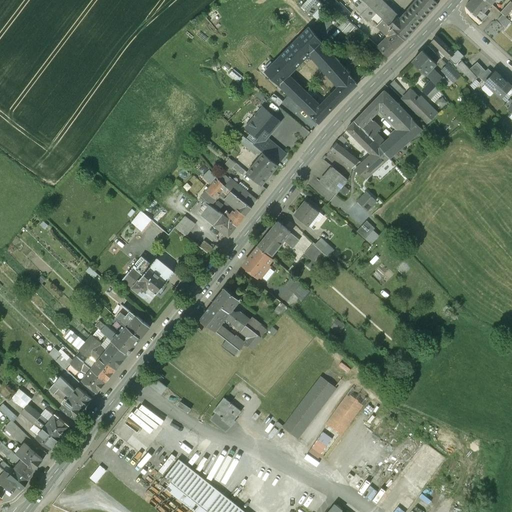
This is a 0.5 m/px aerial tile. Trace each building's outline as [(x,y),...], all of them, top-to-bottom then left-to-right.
[(307,0),(302,6),(314,16),(326,3),(322,0),(307,0)] [(349,11),(336,0),(335,0),(332,4),(344,16),(349,11)] [(354,6),(362,14),(370,7),(362,0),(351,0),(356,4),(354,6)] [(362,0),(370,7),(384,20),(405,41),(438,4),(433,0),(417,0),(400,20),(379,0),(362,0)] [(491,5),(486,0),(471,0),(465,6),(481,22),(487,16),(484,13),(491,5)] [(511,2),(511,1),(500,12),(502,14),(511,23),(511,21),(511,15),(509,13),(511,9),(511,2)] [(378,26),(384,20),(370,7),(362,14),(369,21),(371,19),(376,24),(374,26),(376,27),(378,26)] [(507,27),(511,23),(502,14),(498,19),(507,27)] [(341,25),(348,34),(355,29),(349,20),(341,25)] [(378,48),(387,57),(405,41),(384,20),(378,26),(389,37),(378,48)] [(337,88),(350,75),(321,42),(322,41),(310,26),(296,40),(307,53),(337,88)] [(437,36),(431,42),(439,49),(445,55),(449,59),(450,57),(455,62),(463,55),(457,50),(454,53),(437,36)] [(307,53),(296,40),(274,63),(288,75),(307,53)] [(435,53),(441,60),(443,57),(445,55),(439,49),(435,53)] [(422,51),(412,61),(426,74),(426,75),(430,78),(432,76),(429,72),(434,66),(436,64),(422,51)] [(479,77),(485,71),(477,62),(470,69),(462,61),(457,66),(473,82),(477,79),(479,77)] [(327,115),(319,107),(288,75),(274,63),(265,72),(304,111),(300,116),(314,129),(319,123),(327,115)] [(449,63),(447,65),(442,70),(453,83),(461,76),(449,63)] [(431,80),(439,72),(434,66),(429,72),(432,76),(430,78),(431,80)] [(485,82),(493,74),(488,69),(485,71),(479,77),(485,82)] [(439,72),(431,80),(437,85),(444,77),(439,72)] [(493,74),(485,82),(501,97),(511,87),(495,72),(493,74)] [(319,107),(327,115),(358,84),(350,75),(337,88),(319,107)] [(477,79),(473,82),(470,84),(474,89),(480,82),(477,79)] [(437,85),(431,80),(421,90),(427,95),(436,86),(437,85)] [(402,99),(407,94),(394,81),(389,86),(402,99)] [(427,95),(434,102),(442,94),(436,86),(427,95)] [(511,87),(501,97),(505,101),(511,94),(511,87)] [(407,94),(402,99),(422,118),(429,112),(417,100),(419,99),(411,90),(407,94)] [(373,102),(380,109),(393,123),(405,112),(384,91),(373,102)] [(441,106),(447,102),(443,96),(437,101),(441,106)] [(367,109),(374,115),(380,109),(373,102),(367,109)] [(253,144),(278,165),(286,155),(266,138),(280,122),(263,108),(246,128),(258,138),(253,144)] [(355,121),(362,128),(371,118),(374,115),(367,109),(355,121)] [(422,128),(405,112),(393,123),(399,130),(393,135),(403,146),(422,128)] [(429,112),(422,118),(427,124),(434,117),(429,112)] [(403,146),(393,135),(385,142),(376,133),(380,130),(371,121),(373,120),(371,118),(362,128),(372,138),(374,140),(380,147),(389,157),(403,146)] [(355,121),(346,130),(372,155),(380,147),(374,140),(372,138),(362,128),(355,121)] [(434,134),(439,140),(446,135),(441,129),(434,134)] [(247,173),(261,185),(265,179),(266,180),(278,165),(253,144),(244,136),(239,141),(256,155),(258,153),(261,156),(247,173)] [(338,141),(330,150),(353,168),(360,161),(341,147),(343,145),(338,141)] [(366,178),(389,157),(380,147),(372,155),(355,170),(366,178)] [(224,163),(230,169),(232,167),(235,163),(229,158),(224,163)] [(235,163),(232,167),(241,175),(245,171),(235,163)] [(332,168),(320,182),(336,195),(340,190),(344,185),(348,180),(332,168)] [(211,185),(217,177),(209,169),(202,175),(211,185)] [(221,172),(217,177),(220,181),(225,175),(221,172)] [(220,181),(225,185),(230,179),(225,175),(220,181)] [(232,191),(225,185),(220,181),(217,177),(211,185),(206,190),(215,199),(223,190),(225,192),(222,196),(225,199),(232,191)] [(245,216),(251,208),(245,203),(243,201),(249,194),(245,191),(237,185),(230,179),(225,185),(232,191),(225,199),(238,210),(245,216)] [(237,185),(245,191),(247,189),(239,183),(237,185)] [(340,190),(345,195),(349,190),(344,185),(340,190)] [(211,204),(215,199),(206,190),(202,196),(211,204)] [(357,201),(367,211),(377,202),(366,191),(357,201)] [(251,208),(257,201),(251,196),(245,203),(251,208)] [(201,215),(210,205),(207,201),(197,212),(201,215)] [(217,201),(212,206),(218,211),(222,205),(217,201)] [(305,201),(294,214),(308,225),(319,212),(305,201)] [(216,227),(224,216),(218,211),(212,206),(210,205),(201,215),(211,223),(210,223),(216,227)] [(140,210),(129,222),(141,231),(151,219),(140,210)] [(237,226),(245,216),(238,210),(235,212),(234,211),(231,215),(227,212),(224,216),(237,226)] [(324,216),(319,212),(308,225),(311,228),(317,221),(319,222),(324,216)] [(185,216),(175,227),(187,236),(195,224),(185,216)] [(229,237),(237,226),(224,216),(216,227),(229,237)] [(365,239),(372,230),(375,227),(366,220),(356,231),(365,239)] [(278,221),(258,246),(271,256),(284,240),(293,247),(299,240),(290,233),(291,231),(278,221)] [(371,244),(379,236),(372,230),(365,239),(371,244)] [(315,244),(328,256),(334,250),(321,238),(315,244)] [(200,246),(209,254),(213,250),(213,249),(213,248),(204,241),(200,246)] [(323,262),(328,256),(315,244),(314,243),(304,253),(312,260),(307,266),(310,269),(320,259),(323,262)] [(258,246),(243,265),(260,279),(271,266),(268,264),(273,258),(271,256),(258,246)] [(135,290),(150,302),(156,294),(157,294),(175,272),(157,258),(152,265),(144,259),(125,282),(135,291),(135,290)] [(287,271),(292,275),(298,269),(292,265),(287,271)] [(38,278),(42,282),(46,278),(42,274),(38,278)] [(292,276),(285,285),(294,293),(302,284),(292,276)] [(302,284),(294,293),(300,299),(308,289),(302,284)] [(215,300),(246,325),(250,320),(240,312),(235,312),(231,310),(239,300),(225,288),(215,300)] [(215,300),(200,319),(215,331),(219,325),(225,318),(241,330),(246,325),(215,300)] [(126,306),(131,311),(135,307),(129,302),(126,306)] [(282,304),(275,311),(280,316),(287,308),(282,304)] [(141,338),(150,327),(137,316),(132,323),(131,320),(127,317),(131,311),(126,306),(116,318),(127,327),(141,338)] [(337,318),(331,327),(339,332),(345,324),(337,318)] [(246,325),(255,332),(259,327),(250,320),(246,325)] [(98,329),(102,332),(104,334),(112,341),(115,337),(113,335),(114,333),(100,321),(95,326),(98,329)] [(261,324),(259,327),(255,332),(246,325),(241,330),(240,331),(247,336),(248,339),(245,343),(252,349),(267,331),(266,330),(267,329),(261,324)] [(234,356),(244,345),(235,337),(219,325),(215,331),(226,340),(221,346),(234,356)] [(271,326),(267,331),(273,336),(277,331),(271,326)] [(128,354),(141,338),(127,327),(120,336),(117,334),(115,337),(112,341),(114,342),(128,354)] [(93,335),(100,340),(104,334),(102,332),(98,329),(93,335)] [(67,337),(72,341),(78,335),(74,330),(67,337)] [(104,334),(100,340),(98,342),(99,343),(98,344),(100,346),(104,348),(105,352),(114,342),(112,341),(104,334)] [(93,350),(95,352),(100,346),(98,344),(99,343),(98,342),(91,336),(86,343),(93,350)] [(116,369),(128,354),(114,342),(105,352),(104,348),(100,346),(95,352),(116,369)] [(87,356),(88,357),(93,350),(86,343),(80,350),(87,356)] [(48,353),(55,360),(61,354),(54,347),(48,353)] [(106,381),(116,369),(95,352),(93,350),(88,357),(87,356),(82,362),(85,364),(106,381)] [(69,363),(73,359),(70,356),(68,358),(62,352),(61,354),(55,360),(65,369),(69,363)] [(85,364),(82,362),(76,355),(73,359),(69,363),(79,371),(80,369),(85,364)] [(94,396),(106,381),(85,364),(80,369),(83,372),(87,373),(79,383),(94,396)] [(325,377),(339,385),(343,377),(329,369),(325,377)] [(153,378),(148,384),(161,393),(165,387),(153,378)] [(284,426),(284,427),(284,428),(285,428),(298,438),(334,389),(335,389),(335,388),(321,378),(321,379),(285,427),(284,426)] [(59,395),(63,391),(58,386),(54,382),(49,388),(54,393),(55,391),(59,395)] [(62,382),(58,386),(63,391),(67,387),(62,382)] [(69,396),(84,408),(92,399),(77,387),(72,392),(67,387),(63,391),(69,396)] [(12,398),(23,407),(27,404),(31,398),(19,388),(12,398)] [(366,398),(354,389),(311,448),(324,457),(366,398)] [(84,408),(69,396),(63,391),(59,395),(65,401),(60,407),(75,419),(84,408)] [(224,398),(213,411),(216,413),(211,420),(226,431),(241,411),(224,398)] [(181,401),(177,406),(187,413),(191,408),(181,401)] [(23,407),(37,419),(40,415),(27,404),(23,407)] [(13,421),(17,416),(6,407),(2,412),(11,419),(13,421)] [(20,412),(34,423),(37,419),(23,407),(20,412)] [(45,409),(40,415),(48,421),(52,416),(45,409)] [(45,425),(60,437),(70,426),(54,414),(52,416),(48,421),(45,425)] [(40,415),(37,419),(45,425),(48,421),(40,415)] [(27,434),(13,421),(11,419),(4,427),(19,442),(27,434)] [(36,436),(51,449),(60,437),(45,425),(37,419),(34,423),(42,429),(37,434),(36,436)] [(368,430),(355,420),(326,459),(340,468),(368,430)] [(162,421),(154,429),(159,434),(167,426),(162,421)] [(42,429),(34,423),(30,428),(37,434),(42,429)] [(109,434),(90,457),(100,465),(106,470),(158,511),(345,511),(335,503),(328,511),(245,511),(155,439),(139,458),(109,434)] [(18,457),(34,470),(47,454),(28,436),(17,450),(14,453),(18,457)] [(9,457),(12,453),(6,447),(2,452),(9,457)] [(224,450),(211,476),(225,483),(234,464),(238,466),(242,458),(235,454),(234,455),(224,450)] [(26,479),(34,470),(18,457),(15,460),(17,462),(12,468),(26,479)] [(106,470),(100,465),(90,477),(96,483),(106,470)] [(19,489),(26,479),(12,468),(8,474),(5,477),(13,484),(19,489)] [(13,484),(5,477),(4,478),(0,474),(0,482),(0,483),(8,490),(13,484)] [(0,497),(1,498),(8,490),(0,483),(0,482),(0,497)] [(383,487),(375,500),(386,507),(394,494),(383,487)]
